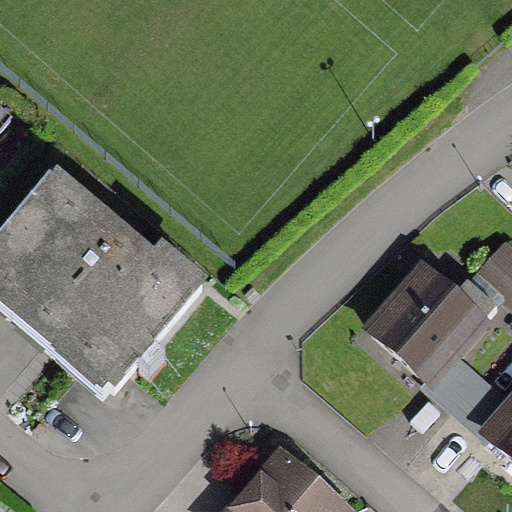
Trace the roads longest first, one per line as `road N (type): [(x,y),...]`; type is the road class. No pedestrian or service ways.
road 1 (residential): [(511,133),(352,260),(249,363)]
road 2 (residential): [(249,363),(417,511)]
road 3 (residential): [(249,363),(118,511)]
